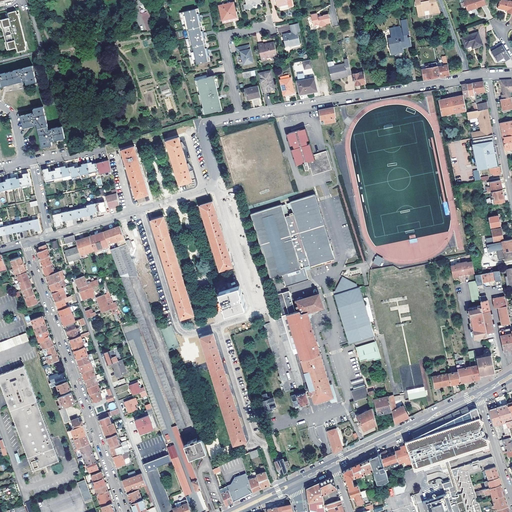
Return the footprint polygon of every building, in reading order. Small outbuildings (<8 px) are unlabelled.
[(252,5),(253,4),(251,0),(245,0),(246,5),(245,5),(246,9),(252,8),(252,5)] [(438,8),(434,0),(421,0),(414,1),(414,6),(416,5),(417,12),(422,11),(422,15),(431,13),(430,9),(438,8)] [(486,5),(484,0),(464,0),(465,0),(468,11),(486,5)] [(511,13),(511,1),(508,1),(501,0),(498,0),(497,8),(506,10),(505,12),(511,13)] [(237,17),(234,3),(219,6),(223,21),(237,17)] [(176,14),(192,65),(207,61),(205,54),(206,53),(205,50),(204,50),(200,37),(201,37),(200,33),(199,33),(195,20),(196,20),(195,16),(194,16),(192,10),(176,14)] [(147,31),(154,29),(147,11),(141,13),(147,31)] [(0,25),(1,28),(2,28),(5,43),(4,43),(6,51),(16,48),(17,53),(25,51),(24,48),(25,48),(17,15),(16,15),(15,12),(7,14),(8,19),(0,20),(0,25)] [(176,14),(173,15),(189,66),(192,65),(176,14)] [(316,14),(310,15),(313,27),(319,26),(320,27),(325,25),(325,24),(330,22),(328,14),(317,17),(316,14)] [(389,38),(392,55),(404,53),(403,49),(412,47),(410,37),(408,38),(407,35),(409,35),(406,20),(400,21),(402,28),(400,29),(400,27),(390,29),(392,38),(389,38)] [(299,31),(298,23),(290,25),(291,33),(283,35),(285,45),(289,45),(289,46),(300,44),(297,32),(299,31)] [(482,44),(478,32),(462,37),(465,47),(471,45),(472,48),(482,44)] [(277,56),(273,42),(267,44),(267,45),(264,46),(263,43),(257,45),(261,60),(267,59),(266,58),(277,56)] [(510,57),(501,42),(496,45),(497,48),(492,51),(498,60),(504,57),(506,59),(510,57)] [(244,64),(253,62),(250,44),(237,47),(237,51),(241,51),(244,64)] [(305,70),(312,68),(310,59),(303,61),(305,70)] [(346,64),(329,68),(332,79),(341,77),(342,78),(348,77),(348,75),(352,74),(348,60),(345,61),(346,64)] [(428,66),(420,67),(422,77),(428,76),(428,79),(439,77),(437,67),(437,64),(428,66)] [(445,76),(450,75),(448,65),(437,67),(439,77),(445,76)] [(36,81),(32,66),(0,74),(0,90),(0,89),(0,85),(1,86),(5,85),(17,82),(23,80),(26,79),(26,82),(26,84),(36,81)] [(263,91),(275,89),(270,71),(259,74),(263,91)] [(364,76),(363,71),(353,74),(356,85),(361,84),(360,82),(366,81),(364,76)] [(217,109),(221,108),(213,79),(211,80),(210,76),(196,81),(199,87),(197,88),(199,94),(201,94),(203,101),(201,101),(203,108),(205,107),(207,114),(218,111),(217,109)] [(300,95),(318,91),(315,79),(297,83),(300,95)] [(502,94),(502,99),(510,97),(511,96),(511,79),(501,80),(503,94),(502,94)] [(284,97),(295,94),(291,80),(281,82),(284,97)] [(485,91),(483,81),(472,83),(474,93),(485,91)] [(461,85),(463,95),(463,96),(475,94),(474,93),(472,83),(466,84),(461,85)] [(248,100),(261,97),(258,86),(245,90),(248,100)] [(461,109),(461,111),(466,110),(463,96),(463,95),(451,98),(454,111),(461,109)] [(511,108),(511,105),(510,97),(502,99),(501,99),(503,111),(511,108)] [(449,112),(449,114),(450,117),(455,116),(454,113),(454,111),(451,98),(439,100),(442,115),(447,114),(446,112),(449,112)] [(488,108),(486,102),(487,102),(483,103),(477,104),(478,110),(488,108)] [(65,138),(62,126),(51,129),(48,130),(47,126),(48,126),(43,106),(33,109),(34,113),(31,114),(31,113),(21,115),(24,127),(33,125),(37,124),(38,127),(42,147),(53,145),(51,141),(54,140),(54,141),(65,138)] [(319,110),(321,124),(335,121),(334,117),(336,117),(334,107),(319,110)] [(481,131),(471,132),(472,138),(492,134),(491,127),(488,108),(478,110),(476,111),(468,112),(469,114),(467,114),(468,119),(478,116),(481,131)] [(511,120),(500,123),(501,126),(502,127),(503,129),(501,129),(502,133),(511,131),(511,120)] [(312,169),(329,163),(324,146),(312,150),(308,139),(306,139),(305,136),(307,135),(303,123),(285,129),(288,136),(286,137),(287,142),(292,140),(293,143),(290,144),(295,160),(302,158),(304,165),(308,164),(308,163),(310,162),(312,169)] [(511,131),(502,133),(503,137),(504,137),(505,139),(504,140),(504,144),(511,142),(511,131)] [(494,144),(492,134),(472,138),(474,148),(494,144)] [(179,137),(167,141),(180,184),(192,181),(190,172),(189,170),(191,169),(192,167),(189,163),(187,164),(183,150),(183,149),(184,148),(186,147),(182,142),(181,143),(179,137)] [(494,144),(474,148),(476,158),(496,154),(496,150),(494,144)] [(134,147),(122,150),(124,156),(122,156),(121,160),(123,161),(124,161),(125,164),(126,163),(131,181),(129,181),(129,187),(131,187),(132,187),(133,188),(134,188),(136,197),(149,194),(134,147)] [(479,170),(499,165),(496,154),(476,158),(477,163),(479,170)] [(96,162),(99,173),(111,171),(108,159),(102,161),(96,162)] [(99,173),(96,162),(87,164),(90,178),(94,177),(100,176),(99,173)] [(79,167),(80,175),(81,180),(90,178),(87,164),(82,165),(82,167),(79,167)] [(65,166),(61,167),(63,177),(71,175),(70,167),(66,168),(65,166)] [(70,167),(71,175),(72,177),(80,175),(79,167),(75,168),(74,166),(70,167)] [(500,170),(499,166),(490,168),(491,173),(493,172),(494,175),(501,173),(500,170)] [(52,171),(54,179),(63,177),(61,167),(56,168),(56,170),(52,171)] [(54,179),(52,171),(49,172),(48,168),(43,170),(45,181),(54,179)] [(481,181),(481,178),(479,170),(473,171),(475,182),(481,181)] [(20,179),(22,186),(30,184),(28,173),(23,174),(24,178),(20,179)] [(11,179),(13,188),(22,186),(20,179),(16,179),(16,178),(11,179)] [(7,182),(3,182),(5,190),(13,188),(11,179),(6,180),(7,182)] [(492,192),(502,190),(500,180),(487,183),(488,189),(486,189),(487,193),(491,192),(492,192)] [(261,201),(291,192),(289,187),(259,196),(261,201)] [(495,204),(505,202),(503,196),(502,190),(492,192),(495,204)] [(335,258),(315,194),(290,201),(294,214),(293,214),(293,212),(290,213),(290,215),(285,216),(281,204),(250,214),(270,278),(279,275),(283,288),(307,281),(303,268),(335,258)] [(106,198),(110,210),(114,209),(113,208),(115,207),(116,207),(120,206),(117,195),(112,196),(106,198)] [(105,202),(96,204),(97,211),(100,211),(101,212),(107,211),(105,202)] [(224,238),(216,214),(212,202),(200,206),(220,270),(232,266),(230,259),(224,238)] [(87,205),(87,207),(89,215),(94,214),(94,212),(97,211),(96,204),(87,205)] [(81,217),(89,215),(87,207),(79,209),(81,217)] [(72,219),(81,217),(79,209),(70,211),(72,219)] [(64,221),(72,219),(70,211),(62,213),(64,221)] [(60,222),(64,221),(62,213),(53,215),(55,226),(61,225),(60,222)] [(489,218),(491,228),(501,225),(499,215),(489,218)] [(176,301),(182,318),(194,315),(163,217),(151,220),(157,238),(163,257),(170,282),(176,301)] [(29,221),(31,229),(35,228),(36,231),(41,230),(38,219),(32,220),(29,221)] [(21,223),(23,231),(31,229),(29,221),(21,223)] [(13,225),(14,232),(23,231),(21,223),(13,225)] [(4,227),(6,234),(14,232),(13,225),(4,227)] [(126,241),(120,226),(117,227),(103,232),(108,244),(116,241),(118,247),(110,250),(120,276),(127,276),(139,276),(128,247),(126,241)] [(501,228),(491,231),(493,237),(494,243),(504,241),(504,240),(501,228)] [(94,250),(109,246),(108,244),(103,232),(90,236),(94,250)] [(461,232),(455,233),(457,250),(463,250),(461,232)] [(66,243),(76,240),(74,235),(68,237),(65,238),(66,243)] [(77,242),(77,241),(76,241),(78,247),(80,255),(86,253),(94,250),(90,236),(84,238),(85,240),(77,242)] [(494,243),(493,237),(486,238),(489,252),(497,250),(499,260),(506,259),(502,244),(494,246),(494,243)] [(494,243),(494,246),(502,244),(506,259),(511,257),(511,238),(504,240),(504,241),(494,243)] [(40,259),(50,256),(46,246),(40,248),(41,251),(38,252),(40,259)] [(94,250),(95,255),(110,250),(109,246),(94,250)] [(80,255),(78,247),(64,252),(68,262),(81,258),(80,255)] [(379,266),(383,258),(377,255),(373,262),(379,266)] [(43,267),(52,264),(53,263),(50,256),(40,259),(43,267)] [(11,260),(14,268),(24,265),(23,263),(21,257),(11,260)] [(460,278),(468,276),(468,275),(475,273),(472,262),(467,263),(467,262),(455,264),(455,266),(451,266),(453,278),(459,276),(460,278)] [(52,264),(43,267),(47,276),(54,273),(52,269),(54,269),(52,264)] [(16,275),(26,271),(24,265),(14,268),(13,268),(16,275)] [(500,270),(493,271),(495,279),(495,281),(501,280),(500,274),(500,270)] [(29,279),(26,271),(16,275),(13,276),(15,280),(18,279),(19,282),(29,279)] [(493,271),(481,274),(482,282),(495,279),(493,271)] [(50,284),(59,281),(61,280),(58,272),(56,272),(54,273),(47,276),(50,284)] [(92,288),(99,285),(97,280),(90,283),(90,284),(87,285),(84,276),(75,279),(80,292),(92,288)] [(120,276),(177,425),(178,429),(185,426),(127,276),(120,276)] [(349,344),(374,335),(359,288),(358,289),(357,285),(342,277),(335,291),(336,295),(335,295),(349,344)] [(22,290),(32,286),(29,279),(19,282),(22,290)] [(51,288),(52,291),(61,288),(59,281),(50,284),(50,286),(48,286),(50,289),(51,288)] [(476,281),(468,283),(472,302),(480,300),(479,296),(477,285),(476,281)] [(13,285),(14,288),(18,286),(20,290),(22,290),(19,282),(13,285)] [(25,297),(34,294),(32,286),(22,290),(25,297)] [(242,297),(238,286),(219,292),(226,313),(245,307),(242,297)] [(92,288),(80,292),(83,300),(91,297),(92,298),(95,297),(93,292),(90,293),(89,292),(93,290),(92,288)] [(282,317),(292,349),(297,348),(310,390),(312,395),(314,402),(330,397),(334,396),(330,383),(310,320),(308,311),(313,310),(323,307),(319,293),(303,298),(303,297),(298,299),(298,300),(296,301),(298,305),(296,305),(296,307),(298,306),(299,310),(295,312),(287,288),(274,292),(282,317)] [(56,302),(67,298),(65,291),(60,293),(59,291),(53,294),(56,302)] [(102,312),(110,309),(106,301),(111,300),(110,296),(109,293),(96,298),(102,312)] [(38,302),(34,294),(25,297),(28,306),(38,302)] [(75,295),(67,298),(56,302),(59,310),(68,307),(66,302),(73,300),(75,304),(78,303),(75,295)] [(498,307),(501,325),(510,323),(509,317),(505,297),(493,299),(495,308),(498,307)] [(482,307),(487,333),(488,332),(496,331),(489,299),(480,301),(482,307)] [(61,317),(72,313),(70,306),(68,307),(59,310),(61,317)] [(473,311),(469,312),(474,336),(477,335),(478,337),(487,335),(487,333),(482,307),(472,309),(473,311)] [(87,318),(95,315),(94,313),(92,313),(91,309),(85,312),(87,318)] [(474,338),(478,337),(477,335),(474,336),(469,312),(473,311),(472,309),(468,310),(474,338)] [(61,317),(65,325),(73,322),(75,321),(72,313),(61,317)] [(33,324),(34,327),(45,323),(42,315),(31,319),(33,324)] [(303,386),(292,349),(282,317),(276,319),(297,388),(303,386)] [(73,322),(65,325),(68,334),(69,333),(71,337),(78,334),(77,332),(79,331),(77,328),(76,328),(73,322)] [(269,322),(264,324),(285,392),(290,390),(269,322)] [(37,334),(48,330),(45,323),(34,327),(37,334)] [(511,330),(511,329),(510,323),(501,325),(498,325),(504,351),(511,349),(511,330)] [(40,342),(41,341),(51,338),(48,330),(37,334),(40,342)] [(0,350),(29,341),(26,333),(0,341),(0,350)] [(218,350),(213,334),(201,337),(234,444),(246,440),(244,434),(238,413),(231,391),(224,369),(218,350)] [(74,351),(85,347),(83,344),(85,343),(84,341),(83,339),(82,340),(81,337),(80,336),(69,340),(74,351)] [(44,349),(53,345),(51,338),(41,341),(44,349)] [(363,345),(356,347),(360,361),(367,359),(368,361),(375,359),(375,360),(382,358),(376,341),(369,343),(370,344),(363,346),(363,345)] [(45,353),(46,356),(56,352),(53,345),(44,349),(45,353)] [(74,351),(77,359),(88,355),(85,347),(74,351)] [(106,359),(108,365),(112,363),(120,360),(118,356),(112,358),(111,357),(109,351),(103,353),(106,359)] [(49,364),(59,360),(56,352),(46,356),(49,364)] [(457,369),(465,367),(464,360),(459,361),(457,354),(454,354),(457,369)] [(491,354),(477,357),(478,365),(480,375),(488,373),(495,372),(491,354)] [(79,364),(79,366),(91,362),(88,355),(77,359),(79,364)] [(477,379),(481,378),(480,375),(478,365),(477,357),(474,358),(476,365),(471,366),(474,379),(477,379)] [(112,363),(115,370),(116,370),(116,371),(118,377),(127,373),(122,360),(120,360),(112,363)] [(82,373),(93,368),(91,362),(79,366),(80,366),(81,371),(82,372),(82,373)] [(60,460),(25,365),(0,374),(0,383),(32,470),(60,460)] [(458,371),(460,382),(474,379),(471,366),(465,367),(457,369),(458,371)] [(82,373),(85,380),(96,375),(93,368),(82,373)] [(449,373),(451,384),(460,382),(458,371),(449,373)] [(56,380),(58,385),(67,381),(64,372),(57,375),(57,373),(49,376),(51,383),(56,380)] [(451,384),(449,373),(433,376),(435,389),(440,388),(440,386),(451,384)] [(88,387),(97,384),(99,383),(98,380),(96,375),(85,380),(88,387)] [(114,389),(127,384),(124,378),(112,383),(112,384),(114,389)] [(67,381),(58,385),(57,385),(58,390),(59,390),(59,391),(60,391),(61,393),(70,389),(67,381)] [(129,385),(133,395),(140,392),(145,390),(144,387),(141,388),(142,390),(141,391),(137,382),(129,385)] [(88,387),(90,394),(99,391),(100,391),(97,384),(88,387)] [(354,400),(369,396),(368,392),(366,387),(366,386),(351,390),(354,400)] [(424,388),(408,391),(409,397),(426,394),(424,388)] [(391,410),(388,396),(376,399),(375,398),(374,391),(374,390),(368,392),(369,396),(372,406),(376,405),(378,414),(382,413),(383,415),(389,413),(389,411),(391,410)] [(100,394),(99,391),(90,394),(93,402),(105,398),(103,393),(100,394)] [(59,397),(63,408),(65,407),(75,404),(71,392),(59,397)] [(309,404),(305,392),(291,396),(295,406),(297,405),(298,407),(309,404)] [(267,393),(262,395),(264,400),(263,400),(266,411),(274,408),(274,406),(276,405),(274,397),(270,399),(269,396),(268,397),(267,393)] [(132,399),(124,402),(126,407),(128,413),(136,410),(132,399)] [(117,408),(114,402),(108,404),(110,411),(117,408)] [(509,427),(504,429),(506,435),(504,435),(505,439),(511,436),(511,417),(508,404),(499,407),(498,407),(503,425),(507,424),(509,427)] [(69,422),(71,421),(65,407),(63,408),(59,410),(64,424),(69,422)] [(503,426),(504,429),(509,427),(507,424),(503,425),(498,407),(489,410),(493,420),(495,428),(503,425),(503,426)] [(376,424),(373,408),(357,416),(364,430),(376,424)] [(494,460),(492,455),(459,465),(459,467),(458,473),(461,474),(459,479),(462,480),(461,485),(464,486),(463,491),(466,492),(465,497),(468,498),(467,504),(470,504),(469,509),(472,510),(471,511),(460,511),(455,495),(458,488),(455,476),(453,469),(449,457),(489,445),(486,437),(482,435),(482,434),(483,433),(484,432),(484,431),(484,430),(484,429),(483,429),(481,428),(480,429),(480,428),(482,423),(481,418),(478,410),(474,408),(471,410),(474,420),(406,443),(407,445),(408,450),(412,449),(413,452),(409,453),(411,458),(415,457),(416,460),(412,461),(413,464),(414,468),(445,458),(452,481),(444,484),(447,494),(424,501),(421,492),(414,495),(419,511),(482,511),(477,495),(476,491),(470,473),(486,469),(496,466),(494,460)] [(474,420),(471,410),(438,426),(406,443),(474,420)] [(100,420),(109,416),(111,415),(110,411),(98,416),(100,420)] [(154,429),(148,415),(135,420),(141,436),(150,432),(150,430),(154,429)] [(102,427),(112,423),(109,416),(100,420),(102,427)] [(72,429),(83,425),(82,421),(81,422),(81,420),(79,421),(79,419),(71,421),(69,422),(72,429)] [(106,436),(106,437),(117,433),(119,433),(118,432),(117,432),(113,423),(112,423),(102,427),(106,436)] [(72,429),(75,438),(87,434),(83,425),(72,429)] [(177,425),(172,427),(193,481),(192,481),(196,491),(201,489),(189,459),(184,445),(178,429),(177,425)] [(334,453),(343,449),(337,428),(327,431),(334,453)] [(109,445),(110,447),(121,443),(120,440),(117,433),(106,437),(109,445)] [(79,448),(89,444),(90,443),(87,435),(87,434),(75,438),(70,440),(74,449),(79,448)] [(511,436),(505,439),(504,439),(503,439),(506,447),(508,448),(509,448),(510,450),(508,450),(507,451),(509,457),(511,455),(511,436)] [(184,445),(189,459),(204,453),(206,452),(201,438),(199,439),(197,440),(196,438),(188,441),(189,443),(184,445)] [(113,456),(125,451),(129,450),(125,441),(121,443),(110,447),(110,448),(113,456)] [(82,452),(84,457),(93,454),(89,444),(79,448),(81,453),(82,452)] [(167,448),(185,495),(192,492),(173,445),(167,448)] [(412,460),(411,458),(409,453),(408,450),(407,445),(402,446),(403,449),(396,451),(399,462),(400,464),(404,462),(412,460)] [(249,452),(252,459),(261,456),(258,449),(249,452)] [(125,451),(113,456),(117,466),(122,464),(122,465),(125,464),(125,463),(128,462),(129,461),(125,451)] [(399,462),(396,451),(387,454),(386,451),(381,453),(382,459),(385,467),(393,465),(392,464),(399,462)] [(87,465),(96,462),(93,454),(84,457),(83,457),(86,465),(87,465)] [(275,463),(278,470),(280,469),(281,472),(287,470),(286,467),(290,466),(288,460),(285,461),(283,458),(280,459),(278,454),(274,456),(276,462),(275,463)] [(369,458),(373,469),(376,481),(378,480),(387,477),(388,477),(385,467),(382,459),(378,460),(377,458),(372,459),(372,457),(369,458)] [(364,472),(373,469),(369,458),(364,461),(361,463),(364,472)] [(96,462),(87,465),(90,471),(98,468),(96,462)] [(365,474),(364,472),(361,463),(356,465),(352,467),(356,478),(365,474)] [(496,466),(486,469),(489,480),(499,477),(497,471),(496,466)] [(353,479),(356,478),(352,467),(343,471),(347,483),(349,490),(359,487),(358,484),(355,485),(353,479)] [(173,511),(172,509),(157,468),(151,470),(153,475),(147,477),(160,511),(165,511),(166,511),(173,511)] [(91,475),(94,482),(103,479),(101,471),(91,475)] [(257,474),(258,476),(261,488),(264,487),(271,484),(269,480),(266,471),(263,472),(257,474)] [(127,492),(144,485),(146,485),(142,473),(123,480),(125,486),(127,492)] [(249,480),(247,475),(246,473),(240,475),(235,477),(231,483),(229,484),(227,485),(228,489),(233,501),(236,500),(240,498),(245,495),(253,492),(249,480)] [(258,476),(249,480),(253,492),(255,491),(261,488),(258,476)] [(322,489),(323,494),(337,488),(335,483),(334,479),(332,478),(331,477),(320,482),(322,489)] [(487,488),(490,487),(501,484),(500,481),(499,477),(489,480),(485,481),(487,488)] [(96,488),(105,484),(103,479),(94,482),(93,482),(95,488),(96,488)] [(85,480),(77,483),(83,499),(91,496),(89,490),(87,485),(86,482),(85,480)] [(322,489),(320,482),(315,485),(314,485),(307,489),(309,503),(313,502),(324,500),(323,494),(322,489)] [(96,488),(98,495),(108,491),(105,484),(96,488)] [(491,492),(493,498),(505,494),(503,490),(501,484),(490,487),(491,492)] [(359,487),(349,490),(352,498),(354,497),(357,506),(364,503),(361,492),(359,487)] [(128,494),(131,503),(142,499),(138,489),(128,493),(128,494)] [(228,489),(221,492),(225,503),(226,504),(227,504),(233,501),(228,489)] [(97,495),(101,506),(112,502),(111,500),(108,491),(98,495),(97,495)] [(460,511),(468,511),(462,493),(455,495),(460,511)] [(496,507),(496,509),(508,506),(507,500),(505,494),(493,498),(495,504),(496,507)] [(140,511),(144,511),(147,510),(145,505),(146,505),(143,499),(142,499),(131,503),(134,511),(140,511)] [(172,509),(173,511),(191,511),(186,499),(180,502),(181,505),(172,509)] [(344,511),(343,508),(342,505),(340,500),(327,504),(328,507),(329,511),(344,511)] [(101,506),(103,511),(115,511),(113,504),(112,502),(101,506)] [(324,503),(309,505),(310,510),(310,511),(325,511),(325,507),(324,503)]
